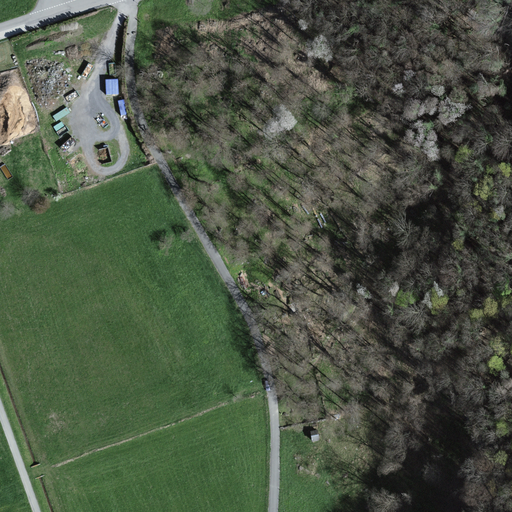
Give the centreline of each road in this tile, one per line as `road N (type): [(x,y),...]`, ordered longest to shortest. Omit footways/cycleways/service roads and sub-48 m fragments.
road 1 (unclassified): [(274,511),(270,360),(260,324),(163,170),(145,123),(129,58),(134,0)]
road 2 (track): [(125,0),(89,133),(93,165),(110,172),(127,153),(113,62)]
